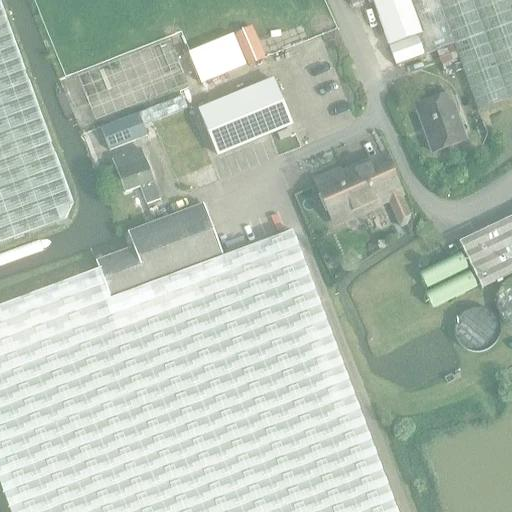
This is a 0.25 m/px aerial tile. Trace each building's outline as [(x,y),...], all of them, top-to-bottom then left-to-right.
[(511,0),(348,0),(352,8),(370,1),(372,0),(408,0),(430,56),(454,47),(476,112),(511,99),(511,0)] [(396,68),(430,56),(408,0),(372,0),(370,1),(396,68)] [(0,245),(63,222),(70,203),(0,10),(0,245)] [(202,85),(249,65),(264,59),(251,28),(236,35),(188,52),(202,85)] [(437,53),(441,65),(458,59),(454,47),(437,53)] [(458,59),(441,65),(446,77),(462,71),(458,59)] [(219,155),(292,125),(274,81),(200,111),(219,155)] [(431,151),(460,140),(441,95),(413,106),(431,151)] [(181,97),(139,115),(143,125),(186,108),(181,97)] [(147,137),(143,125),(139,115),(100,130),(108,151),(147,137)] [(145,206),(160,201),(154,183),(141,150),(112,160),(124,194),(139,189),(145,206)] [(335,222),(398,194),(383,161),(382,162),(383,165),(372,169),(370,167),(346,177),(347,180),(336,185),(333,178),(318,185),(335,222)] [(95,263),(96,265),(116,319),(229,277),(222,256),(203,206),(127,234),(133,250),(95,263)] [(511,218),(459,244),(480,288),(511,272),(511,218)] [(291,231),(222,256),(229,277),(116,319),(96,265),(0,300),(0,481),(11,511),(393,511),(384,486),(386,486),(291,231)]
